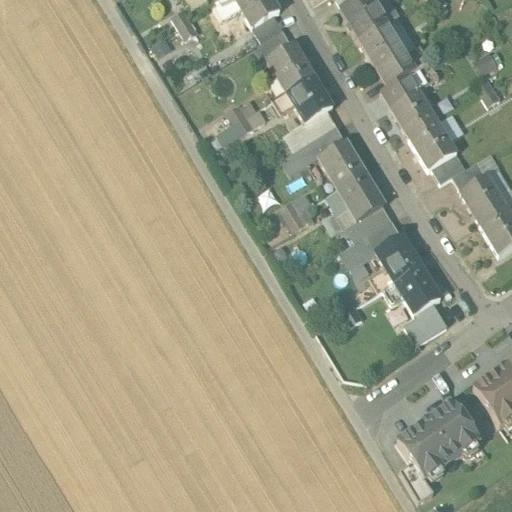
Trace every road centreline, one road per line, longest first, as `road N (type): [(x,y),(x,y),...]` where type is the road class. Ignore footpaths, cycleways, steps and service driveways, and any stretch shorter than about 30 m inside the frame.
road 1 (track): [(99,0),(406,511)]
road 2 (residential): [(495,325),(292,0)]
road 3 (residential): [(495,325),(354,425)]
